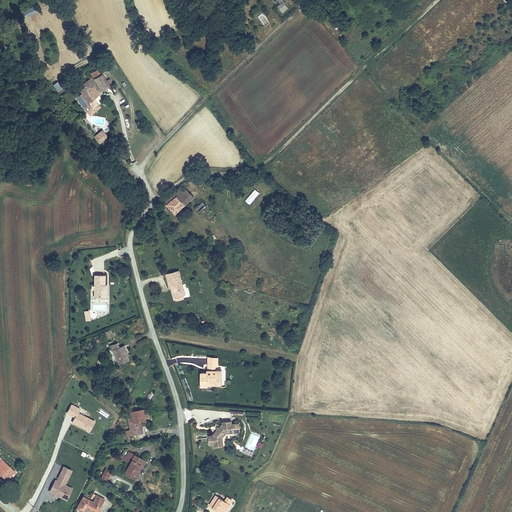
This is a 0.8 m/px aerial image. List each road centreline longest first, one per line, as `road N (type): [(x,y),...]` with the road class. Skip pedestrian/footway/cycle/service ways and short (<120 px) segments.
road 1 (unclassified): [(300,11),(143,161),(155,198),(135,221),(130,247),(177,401),(176,511)]
road 2 (track): [(431,0),(261,163),(188,175),(155,198)]
